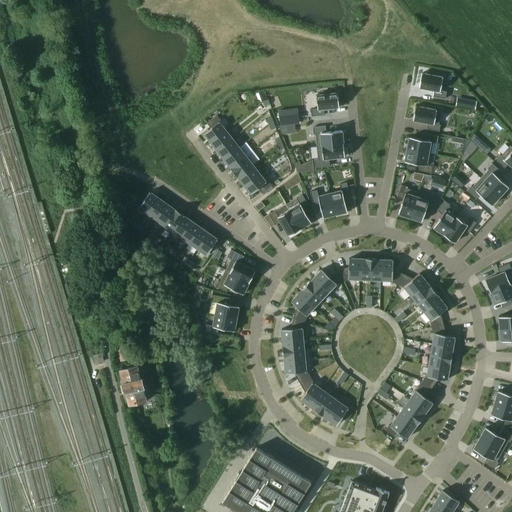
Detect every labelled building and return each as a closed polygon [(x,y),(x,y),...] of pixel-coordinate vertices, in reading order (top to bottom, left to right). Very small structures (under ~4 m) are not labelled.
[(428,76),(422,75),(419,88),(434,92),(433,98),(445,100),(447,93),(440,92),(443,79),(436,77),(437,75),(429,73),(428,76)] [(259,102),(267,99),(264,91),(256,94),(259,102)] [(316,95),(317,109),(311,109),(312,116),(324,115),(323,109),(339,107),(337,93),(331,94),(330,91),(322,92),(323,95),(316,95)] [(475,110),(476,102),(457,98),(455,106),(475,110)] [(415,106),(412,120),(428,123),(427,129),(439,131),(440,125),(438,124),(441,111),(415,106)] [(286,110),(279,111),(280,125),(299,123),(298,114),(286,115),(286,110)] [(204,133),(210,142),(225,130),(219,122),(221,120),(217,115),(207,123),(210,128),(204,133)] [(286,125),(279,126),(282,134),(287,133),(286,125)] [(315,134),(317,147),(343,144),(343,143),(343,141),(344,141),(344,133),(342,133),(342,131),(326,132),(325,126),(313,127),(314,134),(315,134)] [(232,139),(225,130),(210,142),(217,151),(232,139)] [(409,137),(407,149),(430,154),(437,155),(439,143),(437,143),(438,136),(426,134),(425,140),(409,137)] [(452,136),(451,142),(467,145),(469,140),(452,136)] [(239,147),(232,139),(217,151),(224,159),(239,147)] [(482,151),(486,146),(481,141),(476,145),(482,151)] [(239,147),(224,159),(230,167),(231,168),(246,156),(251,152),(244,143),(239,147)] [(345,157),(343,143),(343,144),(317,147),(318,159),(314,159),(315,168),(330,166),(329,158),(345,157)] [(495,160),(504,168),(508,163),(511,166),(511,147),(510,146),(501,156),(500,154),(495,160)] [(428,165),(430,154),(407,149),(404,162),(420,164),(419,171),(431,173),(432,166),(428,165)] [(460,159),(463,161),(470,155),(465,150),(460,159)] [(230,167),(230,168),(237,177),(238,177),(237,177),(252,165),(258,161),(251,152),(246,156),(231,168),(230,167)] [(299,162),(294,163),(298,173),(307,172),(304,164),(300,165),(299,162)] [(488,169),(480,178),(500,196),(508,187),(497,176),(501,172),(492,163),(487,168),(488,169)] [(259,173),(252,165),(237,177),(238,177),(244,185),(259,173)] [(421,182),(424,174),(414,172),(411,179),(421,182)] [(266,182),(259,173),(244,185),(251,194),(258,188),(262,193),(272,185),(268,180),(266,182)] [(298,173),(290,178),(293,184),(300,180),(298,173)] [(476,199),(480,195),(491,205),(500,196),(480,178),(472,187),(471,186),(466,191),(476,199)] [(330,193),(335,214),(337,214),(337,216),(345,214),(345,212),(347,211),(343,196),(349,195),(346,182),(339,184),(341,191),(330,193)] [(403,199),(398,213),(410,217),(418,192),(407,189),(408,187),(401,185),(397,197),(403,199)] [(321,212),(323,217),(335,214),(330,193),(318,196),(317,190),(310,192),(313,204),(319,202),(321,212)] [(158,198),(150,192),(139,208),(147,214),(158,198)] [(418,192),(410,217),(422,221),(427,207),(432,209),(436,197),(430,194),(429,196),(418,192)] [(289,210),(300,229),(311,222),(303,209),(308,206),(302,195),(296,198),(299,204),(289,210)] [(166,204),(158,198),(147,214),(155,220),(166,204)] [(442,214),(433,227),(444,235),(456,217),(457,217),(459,213),(449,206),(450,204),(444,200),(437,211),(442,214)] [(258,211),(265,206),(261,201),(254,206),(258,211)] [(321,212),(319,202),(313,204),(315,213),(321,212)] [(175,209),(166,204),(155,220),(164,225),(175,210),(175,209)] [(175,209),(175,210),(164,225),(172,231),(183,216),(184,216),(184,215),(175,209)] [(280,222),(288,236),(300,229),(289,210),(278,216),(275,211),(268,214),(275,225),(280,222)] [(275,225),(268,214),(263,217),(271,227),(275,225)] [(181,237),(192,221),(184,216),(183,216),(172,231),(181,237)] [(456,217),(444,235),(454,242),(464,229),(469,233),(476,222),(470,218),(466,224),(457,217),(456,217)] [(189,243),(200,227),(192,221),(181,237),(189,243)] [(190,243),(186,248),(194,254),(197,249),(198,249),(209,233),(200,227),(189,243),(190,243)] [(206,255),(217,239),(209,233),(198,249),(206,255)] [(231,259),(225,270),(249,282),(249,283),(255,271),(241,263),(244,256),(231,249),(227,257),(231,259)] [(359,279),(360,259),(349,258),(348,267),(340,270),(344,282),(350,279),(359,279)] [(370,280),(371,259),(366,258),(366,259),(360,259),(359,279),(370,280)] [(381,280),(382,260),(376,259),(371,259),(370,280),(381,280)] [(392,282),(397,285),(403,274),(393,269),(393,260),(382,260),(381,280),(392,280),(392,282)] [(490,293),(490,292),(511,282),(511,275),(510,270),(511,270),(509,263),(497,268),(499,274),(485,280),(490,293)] [(341,283),(336,272),(327,275),(321,269),(314,278),(328,292),(335,285),(341,283)] [(215,287),(226,292),(229,287),(243,294),(249,283),(249,282),(225,270),(220,281),(218,280),(215,287)] [(403,286),(410,295),(426,282),(419,273),(413,279),(403,274),(397,285),(402,287),(403,286)] [(306,285),(321,299),(328,292),(314,278),(310,282),(309,281),(306,285)] [(417,303),(433,290),(430,286),(426,282),(410,295),(417,303)] [(511,282),(490,292),(495,304),(500,302),(509,298),(511,304),(511,303),(511,282)] [(299,293),(314,307),(321,299),(306,285),(302,289),(303,289),(299,293)] [(424,312),(440,299),(436,295),(437,294),(433,290),(417,303),(424,312)] [(306,315),(314,307),(299,293),(291,301),(297,307),(293,318),(305,322),(307,316),(306,315)] [(211,301),(209,313),(215,314),(236,318),(239,306),(223,303),(225,297),(212,295),(211,301)] [(509,298),(500,302),(502,308),(511,304),(509,298)] [(430,321),(431,327),(443,324),(440,313),(447,308),(440,299),(424,312),(431,320),(430,321)] [(236,318),(215,314),(213,326),(206,324),(205,331),(217,334),(219,328),(234,331),(236,318)] [(511,314),(498,316),(500,329),(511,327),(511,314)] [(303,327),(305,322),(293,318),(290,329),(281,329),(282,341),(303,339),(302,328),(303,327)] [(432,344),(452,347),(454,336),(446,335),(443,324),(431,327),(433,333),(434,333),(432,344)] [(511,327),(500,329),(500,331),(498,331),(499,339),(501,339),(501,341),(511,340),(511,327)] [(304,349),(303,339),(282,341),(283,346),(282,346),(283,351),(304,349)] [(430,355),(451,358),(452,353),(451,353),(452,347),(432,344),(430,355)] [(305,360),(304,349),(283,351),(283,357),(284,357),(284,362),(305,360)] [(95,364),(104,361),(102,353),(93,355),(95,364)] [(429,365),(449,369),(450,363),(451,358),(430,355),(429,365)] [(306,371),(305,360),(284,362),(285,373),(294,373),(299,382),(310,376),(307,371),(306,371)] [(421,382),(432,388),(438,378),(447,380),(449,369),(429,365),(427,376),(425,376),(421,382)] [(125,392),(130,390),(129,387),(134,386),(133,383),(142,380),(142,378),(140,378),(137,366),(120,370),(123,383),(122,383),(125,392)] [(313,381),(310,376),(299,382),(305,392),(300,399),(309,406),(321,389),(312,383),(313,381)] [(147,385),(144,386),(142,380),(133,383),(134,386),(129,387),(130,390),(125,392),(125,393),(126,392),(129,405),(146,400),(146,399),(150,398),(147,385)] [(409,399),(426,411),(432,402),(426,397),(432,388),(421,382),(415,390),(416,390),(409,399)] [(318,412),(330,395),(321,389),(309,406),(314,409),(313,409),(318,412)] [(495,392),(493,400),(495,401),(494,402),(511,407),(511,394),(498,390),(497,393),(495,392)] [(327,418),(339,402),(330,395),(318,412),(322,415),(327,418)] [(403,408),(420,420),(423,416),(426,411),(409,399),(403,408)] [(349,407),(348,408),(339,402),(327,418),(336,425),(341,418),(346,421),(354,411),(349,407)] [(511,407),(494,402),(491,414),(506,419),(504,425),(511,427),(511,419),(511,420),(511,418),(511,407)] [(397,417),(413,429),(416,424),(417,425),(420,420),(403,408),(397,417)] [(142,427),(137,409),(132,411),(137,428),(142,427)] [(399,433),(407,438),(413,429),(397,417),(390,426),(389,425),(385,430),(396,438),(399,433)] [(485,427),(479,438),(502,451),(508,441),(510,442),(511,437),(511,434),(502,429),(499,435),(485,427)] [(159,434),(156,438),(162,442),(166,436),(162,433),(159,434)] [(479,438),(473,449),(487,457),(484,462),(495,468),(498,462),(497,461),(502,451),(479,438)] [(235,481),(222,502),(237,511),(291,511),(311,482),(274,458),(267,454),(256,447),(239,474),(238,473),(234,480),(235,481)] [(496,475),(504,481),(511,470),(502,465),(496,475)] [(351,480),(339,511),(381,511),(389,492),(376,487),(375,489),(351,480)] [(437,499),(453,509),(459,501),(443,490),(437,499)] [(431,508),(437,511),(451,511),(453,509),(437,499),(431,508)]
